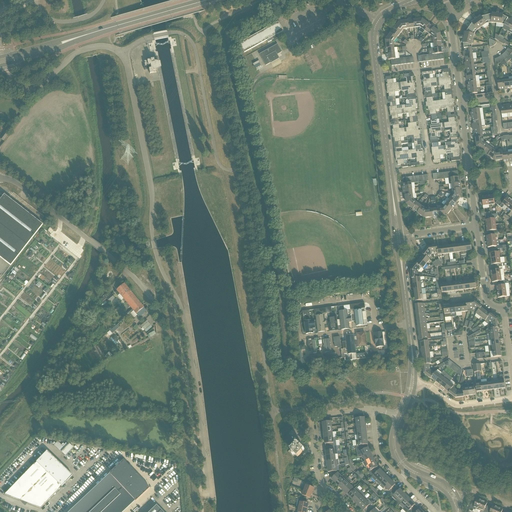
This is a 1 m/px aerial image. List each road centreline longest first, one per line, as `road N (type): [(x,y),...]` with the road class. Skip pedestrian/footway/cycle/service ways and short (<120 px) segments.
road 1 (unclassified): [(4,65),(18,87),(31,89),(79,52),(107,48),(125,58),(151,192),(152,240),(185,324),(208,499)]
road 2 (track): [(172,289),(202,511)]
road 3 (unclassified): [(154,304),(104,252),(17,183),(0,179)]
road 4 (residential): [(376,329),(301,339),(297,308),(373,300)]
road 5 (secondary): [(73,40),(206,0)]
road 6 (residential): [(324,491),(312,417),(373,411)]
road 7 (residential): [(435,511),(380,459),(373,411)]
